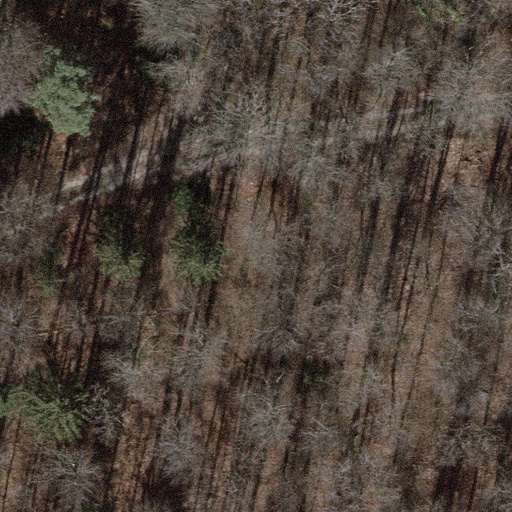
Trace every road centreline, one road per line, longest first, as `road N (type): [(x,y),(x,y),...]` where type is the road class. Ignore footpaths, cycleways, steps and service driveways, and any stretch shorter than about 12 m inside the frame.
road 1 (track): [(0,227),(185,131),(276,0)]
road 2 (track): [(185,131),(511,76)]
